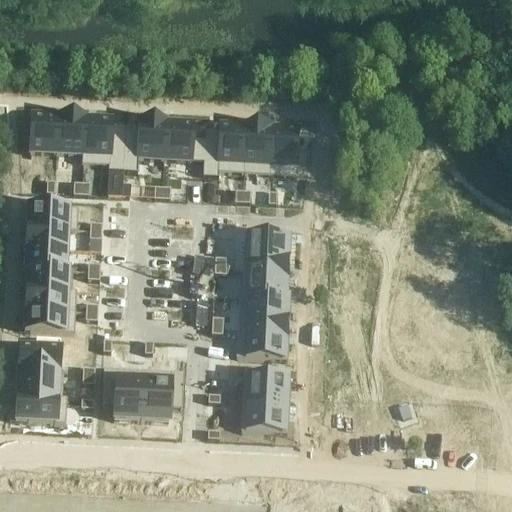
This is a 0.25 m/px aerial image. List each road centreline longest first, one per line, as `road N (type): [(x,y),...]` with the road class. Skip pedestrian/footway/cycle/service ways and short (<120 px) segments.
road 1 (residential): [(0,454),(511,484)]
road 2 (track): [(490,481),(439,281),(388,246)]
